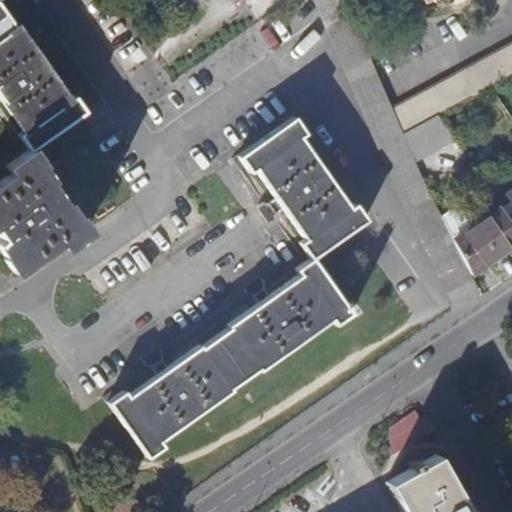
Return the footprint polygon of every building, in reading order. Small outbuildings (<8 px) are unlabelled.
[(342,0),(313,0),(393,181),(454,305),(477,293),(417,173),(342,0)] [(0,96),(25,131),(19,135),(31,151),(86,112),(75,96),(69,100),(16,26),(14,27),(0,7),(0,96)] [(511,44),(391,110),(402,136),(436,116),(489,87),(511,74),(511,44)] [(402,136),(414,163),(454,141),(436,116),(402,136)] [(294,118),(239,157),(250,173),(254,170),(303,239),(298,243),(310,259),(311,258),(364,221),(352,204),(348,207),(299,138),(305,134),(294,118)] [(11,175),(0,182),(0,247),(5,255),(3,256),(13,270),(57,241),(62,247),(86,231),(78,218),(76,219),(66,204),(71,200),(54,176),(48,180),(38,165),(40,164),(31,151),(6,168),(11,175)] [(451,238),(471,276),(511,246),(511,225),(500,209),(473,229),(456,207),(440,217),(451,238)] [(121,389),(106,400),(145,456),(161,445),(157,441),(229,390),(228,388),(255,369),(257,371),(329,320),(333,326),(349,314),(311,258),(310,259),(294,270),(297,275),(226,325),(228,327),(199,347),(197,345),(125,395),(121,389)] [(475,511),(465,494),(458,498),(435,455),(417,464),(414,458),(407,462),(410,468),(385,482),(400,510),(397,511),(475,511)]
